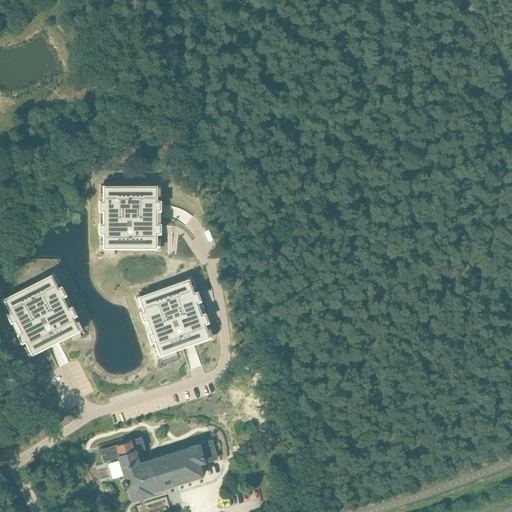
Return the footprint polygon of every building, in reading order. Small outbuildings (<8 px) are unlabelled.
[(100,225),(100,234),(104,234),(104,240),(104,248),(156,248),(156,211),(160,211),(160,202),(156,202),(156,187),(104,187),(104,202),(100,202),(100,211),(104,211),(104,225),(100,225)] [(52,276),(5,300),(12,313),(8,315),(12,323),(15,321),(32,354),(79,331),(75,323),(72,318),(76,316),(72,308),(68,310),(62,297),(66,296),(62,288),(58,289),(52,276)] [(189,280),(140,298),(145,312),(141,313),(144,321),(148,320),(152,333),(148,334),(151,343),(155,341),(157,347),(160,355),(209,338),(197,302),(200,301),(197,293),(194,294),(189,280)] [(99,342),(71,350),(77,370),(105,363),(99,342)] [(141,438),(99,451),(101,456),(103,455),(105,461),(119,457),(126,479),(125,479),(124,479),(124,480),(123,481),(123,482),(123,483),(123,484),(123,485),(124,485),(124,486),(125,486),(126,487),(127,487),(128,487),(133,501),(137,499),(152,494),(152,492),(203,476),(199,464),(217,459),(211,441),(144,463),(140,450),(144,449),(141,438)]
